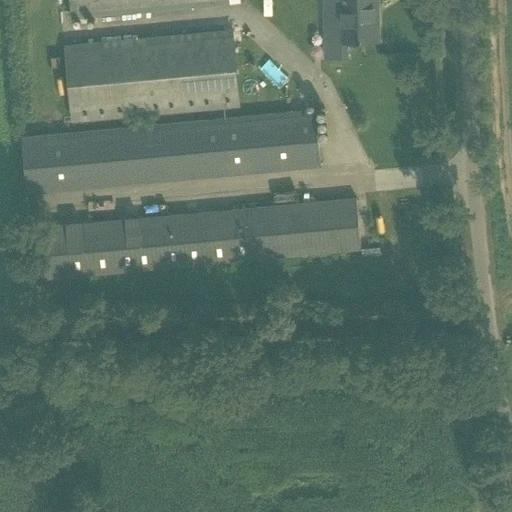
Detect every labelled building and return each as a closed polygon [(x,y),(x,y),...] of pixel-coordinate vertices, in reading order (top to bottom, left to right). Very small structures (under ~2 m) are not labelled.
[(71,0),(73,18),(230,3),(229,0),(71,0)] [(335,0),(336,7),(324,8),(325,41),(326,41),(346,41),(359,40),(379,40),(377,0),(335,0)] [(65,44),(72,120),(241,105),(234,29),(65,44)] [(23,139),(29,196),(320,167),(314,110),(23,139)] [(31,235),(35,280),(363,249),(358,198),(56,226),(57,233),(31,235)] [(77,290),(52,292),(53,302),(78,300),(77,290)]
